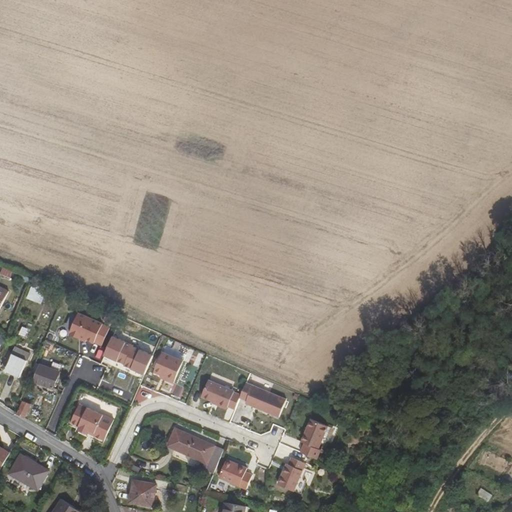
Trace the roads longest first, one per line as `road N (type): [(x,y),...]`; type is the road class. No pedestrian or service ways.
road 1 (residential): [(274,449),(162,403),(148,405),(98,475)]
road 2 (track): [(434,511),(472,451),(511,411)]
